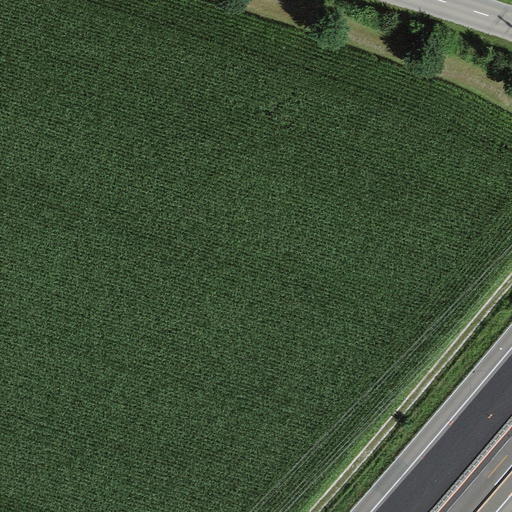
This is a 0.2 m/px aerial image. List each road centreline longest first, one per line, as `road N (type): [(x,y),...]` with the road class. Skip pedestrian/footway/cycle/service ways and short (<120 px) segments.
road 1 (track): [(313,511),(511,278)]
road 2 (motorway): [(511,384),(401,511)]
